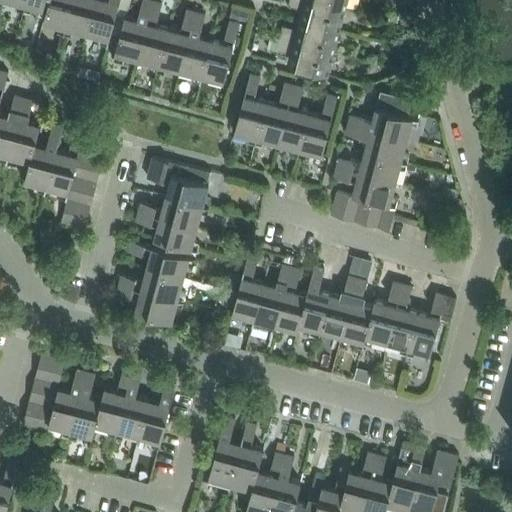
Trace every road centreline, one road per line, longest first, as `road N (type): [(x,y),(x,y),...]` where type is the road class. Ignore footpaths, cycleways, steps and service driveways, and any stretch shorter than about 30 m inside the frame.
road 1 (residential): [(482,274),(443,421),(215,361)]
road 2 (residential): [(71,474),(177,502),(215,361)]
road 3 (residential): [(431,0),(492,236)]
road 4 (residential): [(482,274),(266,204)]
road 5 (residential): [(82,326),(128,153)]
road 6 (residential): [(215,361),(82,326)]
